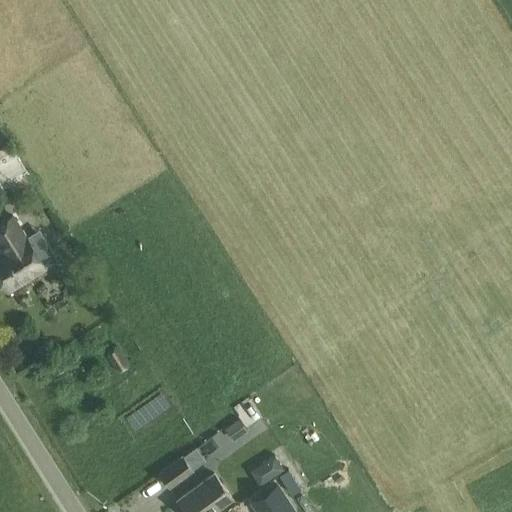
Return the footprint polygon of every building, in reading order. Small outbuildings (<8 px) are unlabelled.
[(0,251),(0,278),(8,291),(46,267),(26,235),(25,236),(13,215),(0,223),(0,246),(2,250),(0,251)] [(106,356),(115,370),(120,371),(128,367),(129,363),(118,344),(114,344),(106,349),(106,356)] [(232,440),(247,430),(238,418),(224,428),(232,440)] [(274,453),(261,463),(264,468),(254,474),(260,483),(284,468),(274,453)] [(183,456),(159,474),(168,486),(192,469),(183,456)] [(286,472),(279,477),(288,491),(295,486),(286,472)] [(214,473),(178,499),(186,511),(211,511),(232,498),(214,473)] [(294,511),(279,487),(257,502),(264,511),(294,511)]
